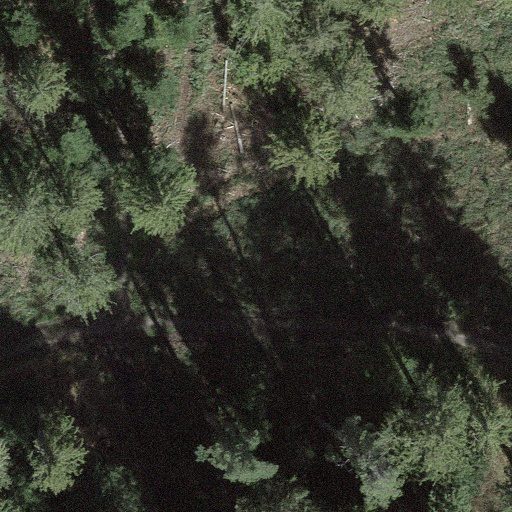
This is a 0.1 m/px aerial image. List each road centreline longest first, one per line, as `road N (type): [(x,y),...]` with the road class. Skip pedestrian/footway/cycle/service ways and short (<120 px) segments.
road 1 (track): [(511,360),(446,337),(297,320),(139,328)]
road 2 (track): [(111,0),(142,169),(139,328)]
road 3 (track): [(139,328),(49,335),(0,354)]
